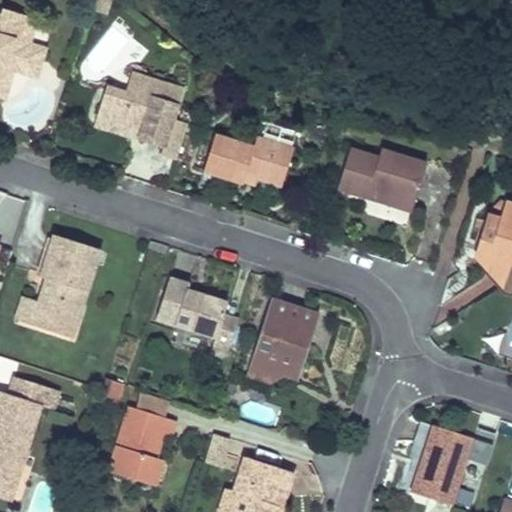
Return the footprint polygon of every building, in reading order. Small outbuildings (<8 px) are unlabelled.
[(111,0),(95,0),(92,11),(107,16),(111,0)] [(4,13),(1,19),(0,18),(0,83),(6,86),(11,70),(17,72),(26,45),(34,22),(4,13)] [(33,78),(42,51),(26,45),(17,72),(33,78)] [(181,90),(131,74),(125,93),(106,86),(95,120),(139,134),(137,140),(162,148),(181,90)] [(139,134),(95,120),(94,126),(137,140),(139,134)] [(311,126),(308,141),(323,145),(327,129),(311,126)] [(298,134),(276,127),(270,143),(292,150),(298,134)] [(251,148),(213,136),(202,171),(241,184),(241,182),(244,175),(256,179),(281,187),(292,150),(270,143),(255,138),(251,148)] [(377,159),(349,149),(336,190),(366,199),(368,191),(412,205),(426,165),(380,151),(377,159)] [(256,179),(244,175),(241,182),(253,186),(256,179)] [(412,205),(368,191),(366,199),(409,213),(412,205)] [(506,203),(501,202),(488,217),(501,220),(506,203)] [(511,204),(506,203),(501,220),(488,217),(486,224),(494,225),(492,234),(483,232),(477,254),(489,267),(492,258),(511,263),(511,204)] [(494,225),(486,224),(483,232),(492,234),(494,225)] [(35,300),(28,322),(69,336),(98,249),(52,233),(38,274),(48,278),(46,285),(41,284),(35,300)] [(511,263),(492,258),(489,267),(505,282),(511,263)] [(188,284),(169,278),(156,320),(215,337),(225,303),(201,297),(199,303),(184,298),(186,292),(188,284)] [(201,297),(186,292),(184,298),(199,303),(201,297)] [(20,295),(12,317),(28,322),(35,300),(20,295)] [(317,315),(270,300),(249,365),(259,368),(266,385),(282,376),(289,372),(298,376),(317,315)] [(259,368),(249,365),(246,378),(266,385),(259,368)] [(0,488),(16,479),(18,475),(41,405),(51,409),(57,391),(12,375),(6,393),(0,390),(0,488)] [(114,382),(105,379),(101,389),(97,401),(107,404),(114,382)] [(122,385),(114,382),(107,404),(115,407),(122,385)] [(275,425),(279,408),(244,401),(241,418),(275,425)] [(175,418),(130,404),(109,470),(145,482),(153,456),(161,435),(169,437),(175,418)] [(471,437),(416,418),(408,440),(423,445),(409,493),(449,506),(471,437)] [(212,436),(204,465),(220,469),(228,441),(212,436)] [(162,459),(153,456),(145,482),(153,484),(162,459)] [(290,471),(243,456),(235,482),(228,479),(217,510),(223,511),(267,511),(270,503),(279,506),(290,471)] [(26,478),(18,475),(16,479),(0,488),(0,499),(18,505),(26,478)] [(511,511),(511,500),(502,497),(497,511),(511,511)] [(277,511),(279,506),(270,503),(267,511),(277,511)]
